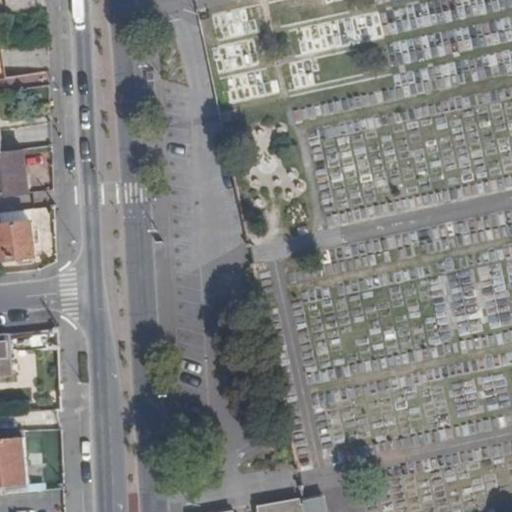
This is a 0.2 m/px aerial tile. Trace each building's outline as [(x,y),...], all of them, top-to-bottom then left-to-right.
[(39,103),(38,86),(23,88),(24,105),(39,103)] [(0,195),(28,192),(25,149),(0,152),(0,195)] [(37,257),(33,222),(0,226),(0,246),(1,246),(2,261),(37,257)] [(9,333),(0,334),(0,374),(3,375),(2,353),(10,352),(9,333)] [(12,374),(10,352),(2,353),(3,375),(12,374)] [(0,495),(31,492),(31,485),(26,429),(0,431),(0,495)] [(51,483),(31,485),(31,492),(52,491),(51,483)] [(325,511),(322,496),(304,500),(306,511),(325,511)] [(306,511),(304,500),(257,510),(257,511),(306,511)]
